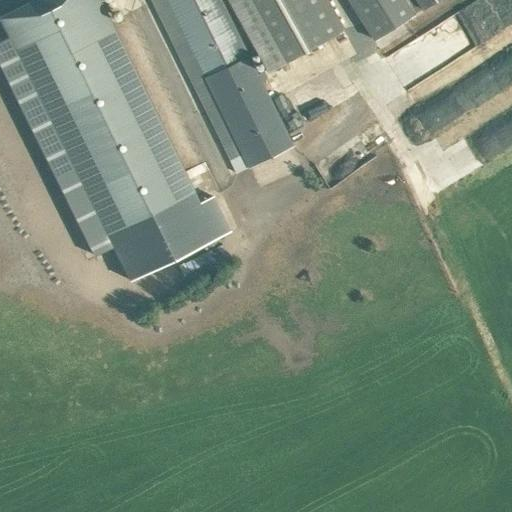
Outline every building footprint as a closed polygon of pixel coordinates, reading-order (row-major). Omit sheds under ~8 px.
[(99,0),(28,0),(0,14),(0,18),(9,36),(0,40),(0,65),(95,257),(114,248),(106,234),(194,190),(99,0)] [(294,146),(221,0),(153,0),(230,159),(241,154),(248,168),(294,146)] [(327,0),(227,0),(267,72),(344,29),(327,0)] [(347,0),(374,40),(415,14),(405,0),(347,0)] [(415,0),(422,11),(438,0),(415,0)] [(511,0),(482,0),(443,21),(456,44),(511,14),(511,0)] [(495,148),(511,141),(511,119),(488,128),(495,148)]
